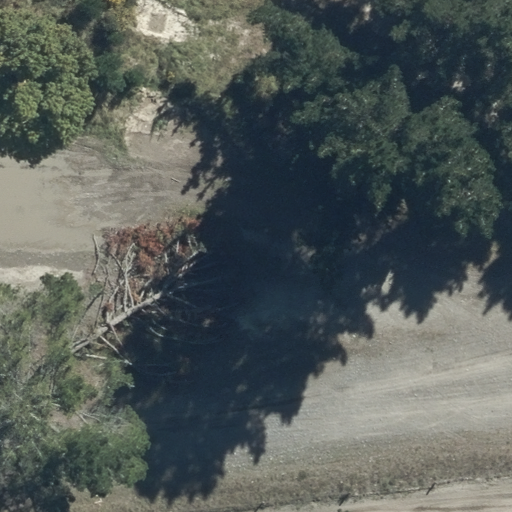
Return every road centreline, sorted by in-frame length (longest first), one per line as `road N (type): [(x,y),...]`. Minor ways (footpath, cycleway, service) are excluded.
road 1 (unclassified): [(511,390),(0,462)]
road 2 (unclassified): [(0,155),(348,264)]
road 3 (unclassified): [(348,264),(511,322)]
road 4 (track): [(405,0),(511,102)]
